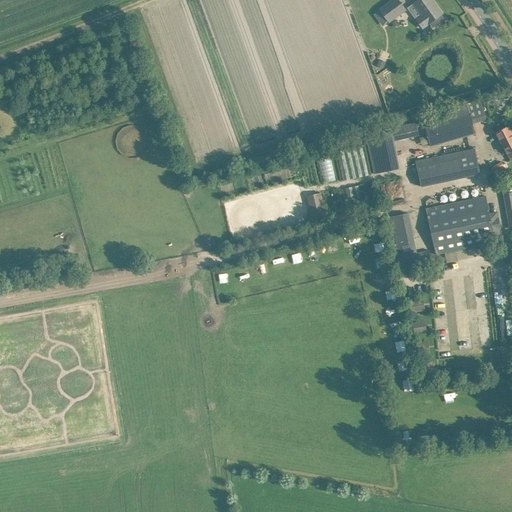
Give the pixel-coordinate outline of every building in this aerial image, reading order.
[(392,0),(380,9),(389,22),(405,10),(398,0),(392,0)] [(442,14),(435,3),(434,4),(432,1),(433,1),(432,0),(418,0),(414,3),(422,15),(416,19),(422,28),(429,23),(432,27),(444,19),(441,15),(442,14)] [(425,129),(431,147),(476,133),(473,123),(486,119),(481,99),(452,108),(455,120),(425,129)] [(419,136),(416,122),(391,128),(393,141),(419,136)] [(495,132),(510,160),(511,159),(511,133),(508,126),(495,132)] [(393,141),(391,128),(369,133),(377,173),(399,168),(393,141)] [(470,150),(457,152),(462,173),(479,169),(475,149),(470,150)] [(462,173),(457,152),(415,162),(421,187),(480,174),(479,169),(462,173)] [(502,162),(491,168),(495,175),(505,169),(502,162)] [(511,187),(508,189),(509,193),(503,193),(509,228),(511,227),(511,187)] [(486,196),(426,209),(436,254),(496,242),(494,235),(493,230),(493,227),(497,226),(496,221),(491,222),(490,214),(486,196)] [(386,218),(395,260),(417,255),(408,213),(386,218)] [(417,255),(395,260),(397,268),(398,268),(404,266),(431,261),(429,252),(417,255)]
